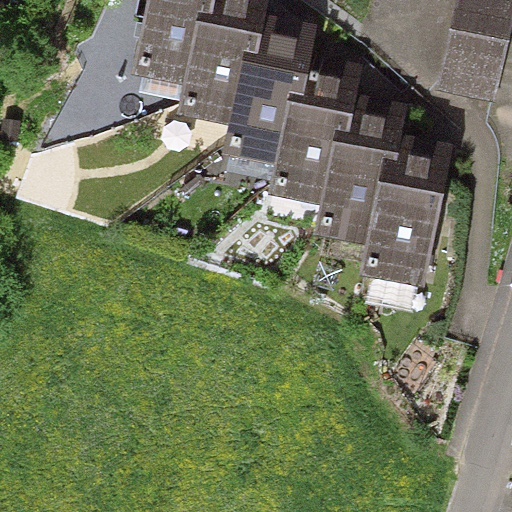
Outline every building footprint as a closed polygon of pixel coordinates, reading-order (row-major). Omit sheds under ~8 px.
[(146,0),(132,73),(143,75),(185,84),(199,13),(212,15),(214,0),(146,0)] [(214,0),(212,15),(199,13),(185,84),(181,100),(179,113),(229,124),(244,51),(258,54),(267,13),(269,0),(214,0)] [(511,0),(457,0),(438,90),(496,102),(511,24),(511,0)] [(292,18),(267,13),(258,54),(244,51),(229,124),(223,153),(275,164),(290,92),(303,94),(312,53),(318,23),(292,18)] [(337,58),(312,53),(303,94),(290,92),(275,164),(269,193),(321,203),(337,128),(351,131),(359,94),(365,64),(337,58)] [(139,91),(181,100),(185,84),(143,75),(139,91)] [(403,133),(409,104),(382,98),(359,94),(351,131),(337,128),(321,203),(315,234),(367,244),(385,158),(397,161),(403,133)] [(428,138),(403,133),(397,161),(385,158),(367,244),(361,274),(372,276),(418,286),(425,287),(454,143),(428,138)] [(413,311),(418,286),(372,276),(367,301),(413,311)]
